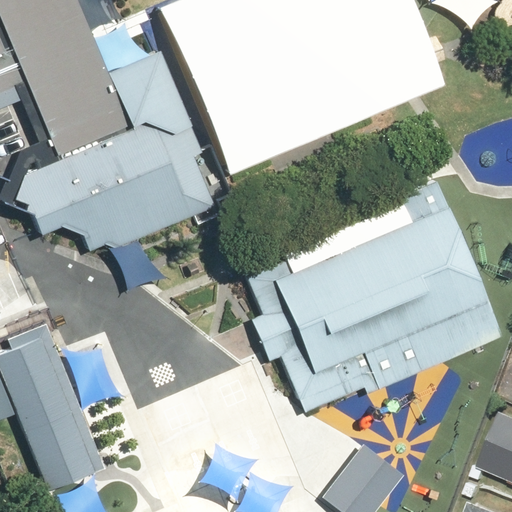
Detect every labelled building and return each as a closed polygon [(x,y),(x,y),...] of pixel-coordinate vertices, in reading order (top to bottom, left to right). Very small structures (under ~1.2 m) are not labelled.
[(84,0),(0,0),(0,91),(28,81),(54,147),(130,117),(84,0)] [(435,72),(402,0),(154,0),(226,160),(435,72)] [(511,32),(511,0),(500,0),(487,17),(510,35),(511,32)] [(185,108),(47,162),(86,259),(224,205),(185,108)] [(447,198),(445,194),(247,274),(302,409),(500,329),(447,198)] [(97,459),(38,327),(0,344),(0,378),(43,485),(97,459)] [(114,341),(70,360),(99,427),(142,408),(114,341)] [(511,408),(510,407),(485,464),(511,475),(511,408)] [(369,511),(403,470),(359,436),(315,491),(341,511),(369,511)] [(511,511),(511,509),(477,496),(471,511),(511,511)]
